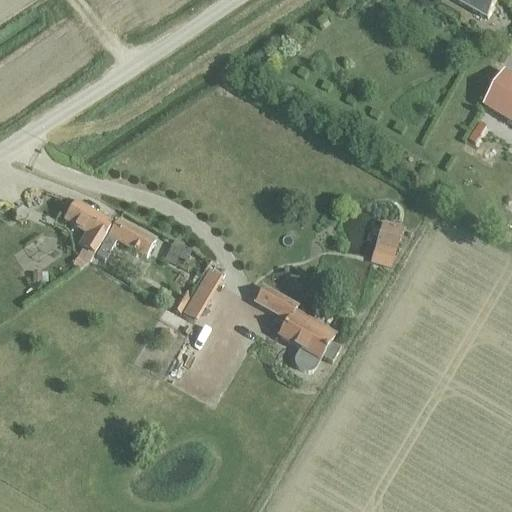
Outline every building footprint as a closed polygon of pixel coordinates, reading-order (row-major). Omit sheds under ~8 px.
[(449,0),(488,22),(500,0),(449,0)] [(511,127),(511,78),(505,74),(483,110),(511,127)] [(65,224),(87,238),(80,249),(82,251),(77,259),(89,266),(113,227),(77,205),(65,224)] [(402,227),(382,222),(375,247),(396,252),(402,227)] [(117,244),(146,261),(155,245),(117,223),(98,256),(107,261),(117,244)] [(183,247),(174,243),(165,261),(175,265),(183,247)] [(192,303),(205,309),(220,281),(208,274),(192,303)] [(300,353),(296,361),(295,362),(295,363),(295,364),(295,365),(295,367),(295,368),(296,369),(297,370),(298,371),(299,372),(305,375),(307,376),(308,376),(310,376),(312,375),(313,374),(314,373),(320,364),(322,360),(332,366),(341,352),(330,346),(335,337),(310,323),(294,314),(297,310),(264,292),(255,306),(288,325),(279,341),(300,353)] [(181,295),(177,304),(168,299),(164,307),(180,316),(189,300),(181,295)] [(201,310),(192,327),(201,332),(210,315),(201,310)]
